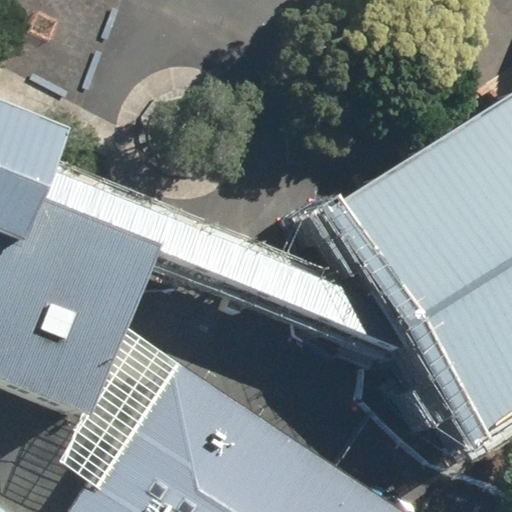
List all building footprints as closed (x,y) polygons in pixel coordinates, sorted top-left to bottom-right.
[(511,95),(302,226),(363,323),(413,402),(449,460),(470,447),(511,420),(511,95)] [(0,403),(20,411),(70,431),(107,334),(134,264),(20,216),(24,201),(28,186),(39,148),(0,131),(0,403)] [(377,363),(382,359),(376,347),(363,323),(28,186),(24,201),(20,216),(134,264),(377,363)] [(109,474),(172,379),(139,356),(107,334),(70,431),(47,471),(68,486),(90,501),(109,474)] [(373,511),(322,478),(172,379),(109,474),(90,501),(87,505),(75,497),(64,511),(373,511)]
